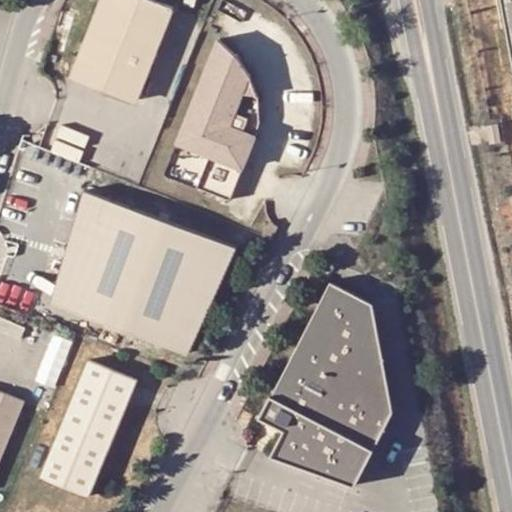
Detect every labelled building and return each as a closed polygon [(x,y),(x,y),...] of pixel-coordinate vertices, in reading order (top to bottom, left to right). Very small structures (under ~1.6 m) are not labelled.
[(132,99),(170,7),(153,0),(96,0),(67,72),(132,99)] [(511,0),(497,0),(511,79),(511,0)] [(223,44),(167,178),(233,205),(259,143),(264,127),(263,103),(257,80),(242,61),(223,44)] [(500,124),(489,126),(492,143),(503,142),(500,124)] [(89,194),(57,305),(190,359),(239,252),(89,194)] [(274,243),(281,231),(277,227),(275,224),(267,240),(274,243)] [(269,393),(257,416),(282,429),(292,435),(282,460),(351,486),(393,414),(376,306),(332,281),(270,394),(269,393)] [(57,331),(37,380),(57,388),(76,339),(57,331)] [(86,360),(37,477),(90,499),(138,381),(86,360)] [(0,446),(19,401),(0,392),(0,446)] [(292,435),(282,429),(268,454),(282,460),(292,435)]
